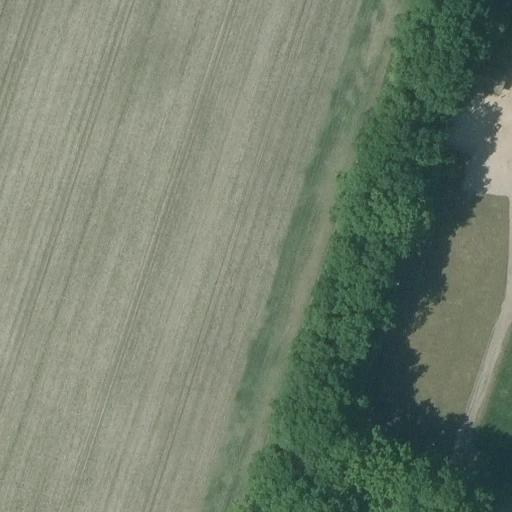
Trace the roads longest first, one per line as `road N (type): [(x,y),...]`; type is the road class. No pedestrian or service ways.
road 1 (track): [(292,462),(441,0)]
road 2 (track): [(403,511),(292,462)]
